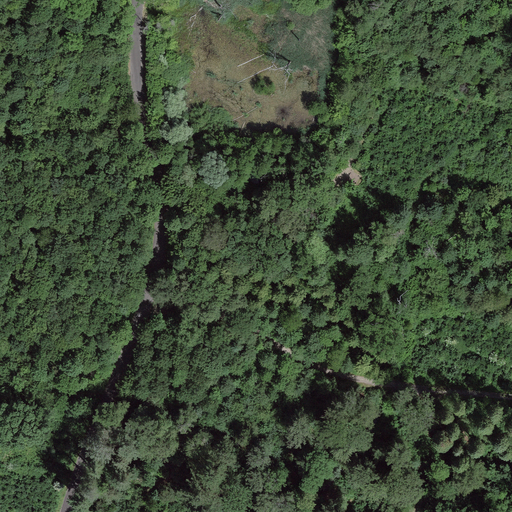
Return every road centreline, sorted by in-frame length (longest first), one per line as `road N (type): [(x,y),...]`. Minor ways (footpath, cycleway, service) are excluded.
road 1 (unclassified): [(67,511),(153,286),(161,244),(162,194),(136,59),(138,0)]
road 2 (track): [(219,316),(324,370),(431,388)]
